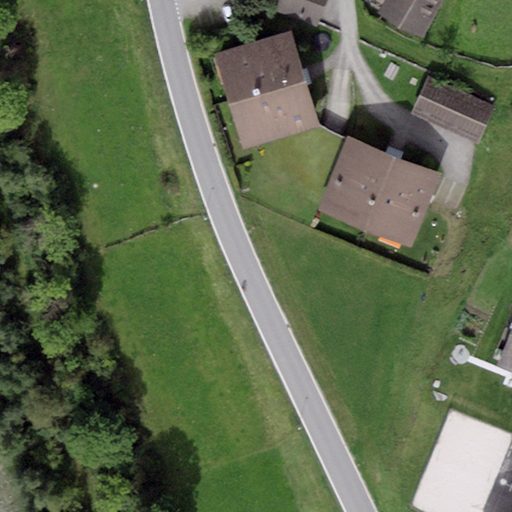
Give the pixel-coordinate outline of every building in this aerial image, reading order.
[(324,0),(281,0),(274,17),(311,32),(324,0)] [(440,0),(385,0),(376,19),(419,41),(440,0)] [(283,31),(206,55),(237,151),(313,126),(283,31)] [(495,107),(424,78),(408,117),(478,146),(495,107)] [(437,176),(341,139),(312,214),(409,251),(437,176)] [(511,300),(486,366),(511,376),(511,300)]
